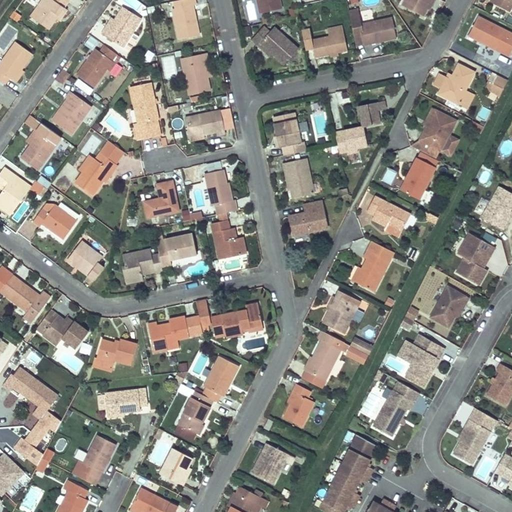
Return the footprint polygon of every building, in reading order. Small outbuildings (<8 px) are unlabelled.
[(48,28),(55,18),(62,7),(67,1),(66,0),(40,0),(30,15),(48,28)] [(171,0),(174,8),(170,9),(177,38),(197,34),(191,5),(194,4),(192,0),(171,0)] [(255,0),(259,13),(281,8),(278,0),(255,0)] [(402,0),(400,3),(422,15),(426,7),(429,0),(402,0)] [(511,0),(490,0),(509,10),(511,3),(511,0)] [(62,7),(55,18),(58,20),(66,9),(62,7)] [(130,34),(139,19),(119,7),(112,19),(106,28),(102,26),(98,32),(121,47),(130,34)] [(390,17),(360,23),(356,8),(346,10),(354,44),(362,43),(362,44),(395,37),(390,17)] [(16,22),(21,16),(13,11),(9,17),(16,22)] [(511,57),(511,32),(478,15),(467,35),(511,57)] [(106,28),(112,19),(108,17),(102,26),(106,28)] [(250,38),(256,44),(259,42),(271,53),(283,64),(297,48),(272,25),(268,30),(261,25),(250,38)] [(326,28),(327,35),(338,32),(341,51),(346,50),(341,25),(326,28)] [(313,56),(341,51),(338,32),(327,35),(310,39),(308,28),(300,30),(305,51),(312,49),(313,56)] [(128,51),(136,38),(130,34),(121,47),(128,51)] [(101,44),(103,41),(96,36),(94,39),(101,44)] [(15,41),(0,61),(0,80),(4,83),(8,77),(13,80),(20,69),(32,54),(15,41)] [(259,42),(256,44),(269,55),(271,53),(259,42)] [(93,48),(74,74),(91,86),(104,69),(110,60),(115,53),(101,44),(96,50),(93,48)] [(205,76),(202,62),(206,62),(204,52),(179,57),(187,94),(207,89),(205,76)] [(108,71),(113,63),(110,60),(104,69),(108,71)] [(465,88),(474,71),(458,63),(452,73),(449,78),(445,76),(437,91),(457,102),(465,88)] [(20,69),(13,80),(15,82),(23,71),(20,69)] [(64,78),(68,74),(61,69),(58,73),(64,78)] [(507,79),(496,73),(492,81),(487,79),(486,81),(488,88),(499,93),(502,88),(507,79)] [(89,95),(94,89),(80,79),(76,84),(89,95)] [(157,118),(149,82),(127,87),(135,123),(131,124),(134,139),(159,134),(155,119),(157,118)] [(461,104),(469,90),(465,88),(457,102),(461,104)] [(59,110),(57,108),(49,118),(69,133),(88,105),(67,90),(62,97),(63,99),(65,100),(59,110)] [(63,99),(57,108),(59,110),(65,100),(63,99)] [(336,142),(338,152),(343,152),(344,154),(355,152),(354,147),(365,145),(361,126),(377,123),(375,110),(383,109),(382,101),(356,106),(360,127),(334,132),(336,142)] [(438,110),(432,106),(424,121),(427,123),(430,124),(438,110)] [(188,136),(203,133),(215,130),(215,132),(224,130),(219,108),(183,116),(188,136)] [(272,115),(276,135),(278,146),(281,145),(283,154),(305,149),(303,139),(300,140),(293,110),(272,115)] [(448,133),(456,119),(438,110),(430,124),(427,123),(419,138),(440,149),(448,133)] [(38,121),(28,114),(22,122),(31,129),(38,121)] [(484,124),(473,118),(469,125),(480,131),(484,124)] [(58,136),(38,121),(31,129),(36,132),(28,144),(19,157),(36,168),(53,144),(58,136)] [(24,141),(28,144),(36,132),(31,129),(24,141)] [(448,133),(440,149),(449,153),(457,138),(448,133)] [(419,151),(416,156),(435,166),(438,160),(419,151)] [(90,194),(101,179),(108,169),(111,171),(116,165),(98,152),(93,158),(82,173),(80,171),(73,181),(90,194)] [(82,173),(93,158),(87,154),(76,169),(80,171),(82,173)] [(419,199),(435,166),(416,156),(399,189),(419,199)] [(313,193),(306,157),(283,162),(285,171),(287,171),(290,190),(294,189),(295,197),(313,193)] [(382,179),(391,183),(398,171),(389,166),(382,179)] [(0,170),(0,188),(1,190),(12,174),(2,167),(0,170)] [(213,203),(215,212),(217,212),(228,210),(235,208),(233,198),(230,199),(226,180),(224,181),(221,168),(203,172),(210,203),(213,203)] [(104,181),(111,171),(108,169),(101,179),(104,181)] [(12,174),(1,190),(0,191),(0,207),(10,214),(29,186),(12,174)] [(49,183),(50,181),(44,177),(40,183),(46,187),(49,183)] [(158,195),(142,198),(146,215),(178,209),(171,178),(155,181),(158,195)] [(40,195),(46,187),(40,183),(34,191),(40,195)] [(511,206),(511,192),(499,185),(482,217),(503,229),(507,221),(504,219),(510,209),(511,206)] [(385,226),(387,222),(401,229),(408,214),(373,197),(365,211),(373,214),(371,218),(385,226)] [(315,200),(304,202),(306,211),(289,215),(293,233),(327,226),(321,198),(315,200)] [(46,203),(43,208),(48,212),(54,204),(52,203),(46,203)] [(42,207),(32,221),(40,226),(42,224),(62,238),(76,220),(54,204),(48,212),(43,208),(42,207)] [(228,210),(217,212),(219,220),(229,217),(228,210)] [(427,212),(425,217),(434,222),(436,217),(427,212)] [(202,222),(201,215),(194,217),(195,223),(202,222)] [(219,220),(211,221),(218,257),(245,251),(242,234),(236,235),(234,224),(230,225),(229,217),(219,220)] [(385,226),(383,229),(397,236),(401,229),(387,222),(385,226)] [(170,257),(196,251),(191,230),(166,235),(167,240),(163,241),(161,232),(154,234),(156,242),(158,251),(161,264),(171,262),(170,257)] [(494,246),(468,231),(456,252),(463,256),(455,271),(478,284),(486,269),(482,266),(480,265),(486,254),(488,256),(494,246)] [(67,259),(75,264),(77,261),(90,270),(88,274),(94,279),(103,267),(96,262),(102,254),(81,239),(67,259)] [(361,268),(354,281),(373,290),(393,252),(370,240),(362,256),(366,258),(361,268)] [(149,247),(121,253),(124,264),(121,265),(125,281),(142,277),(141,272),(161,267),(161,264),(158,251),(151,253),(149,247)] [(488,256),(486,254),(480,265),(482,266),(488,256)] [(77,261),(75,264),(88,274),(90,270),(77,261)] [(361,268),(354,265),(348,278),(354,281),(361,268)] [(0,289),(11,274),(0,266),(0,289)] [(32,319),(49,295),(41,289),(38,294),(11,274),(0,289),(0,297),(3,293),(26,310),(24,313),(32,319)] [(467,296),(446,284),(429,315),(447,325),(454,312),(460,302),(463,304),(467,296)] [(360,301),(338,290),(334,298),(328,310),(322,321),(344,332),(360,301)] [(328,310),(334,298),(332,296),(326,308),(328,310)] [(242,332),(241,326),(262,323),(257,297),(245,299),(246,302),(209,308),(213,331),(223,329),(224,336),(242,333),(242,332)] [(207,323),(209,322),(204,299),(195,301),(197,311),(200,324),(207,323)] [(463,304),(460,302),(454,312),(457,314),(463,304)] [(406,306),(402,314),(410,319),(414,310),(406,306)] [(50,308),(38,324),(45,329),(42,333),(56,344),(61,337),(74,347),(87,331),(73,320),(70,323),(63,318),(50,308)] [(183,315),(187,334),(202,331),(200,324),(197,311),(183,315)] [(32,319),(24,313),(21,318),(29,323),(32,319)] [(405,328),(410,319),(402,314),(397,324),(405,328)] [(66,315),(63,318),(70,323),(73,320),(66,315)] [(153,350),(166,348),(165,341),(172,340),(172,337),(175,337),(187,334),(183,315),(167,318),(168,321),(156,324),(155,320),(146,322),(153,350)] [(202,332),(209,331),(207,323),(200,324),(202,331),(202,332)] [(262,323),(241,326),(242,332),(248,331),(249,333),(263,330),(262,323)] [(312,357),(306,370),(324,379),(340,348),(337,346),(334,344),(337,338),(322,330),(318,339),(321,340),(312,357)] [(443,347),(418,333),(412,343),(404,357),(411,362),(404,374),(422,384),(429,371),(426,370),(430,363),(433,365),(443,347)] [(165,341),(166,348),(177,345),(175,337),(172,337),(172,340),(165,341)] [(404,357),(412,343),(404,338),(396,353),(404,357)] [(138,344),(121,339),(120,345),(102,340),(97,357),(95,357),(93,365),(113,370),(116,360),(132,364),(138,344)] [(80,351),(88,354),(91,346),(82,343),(80,351)] [(367,353),(349,344),(345,353),(363,362),(367,353)] [(206,386),(202,393),(213,398),(217,400),(220,393),(226,381),(229,382),(238,364),(218,354),(203,384),(206,386)] [(303,368),(306,370),(312,357),(309,356),(303,368)] [(511,389),(511,368),(500,362),(496,370),(498,371),(486,394),(504,404),(511,389)] [(59,396),(20,367),(14,375),(18,379),(13,385),(22,392),(23,390),(25,388),(30,392),(29,394),(27,397),(39,405),(33,413),(41,419),(59,396)] [(386,373),(376,367),(372,374),(382,380),(386,373)] [(188,369),(179,370),(173,381),(179,385),(181,382),(188,369)] [(324,379),(306,370),(302,377),(320,386),(324,379)] [(13,385),(18,379),(14,375),(12,373),(3,385),(19,396),(22,392),(13,385)] [(397,379),(392,388),(413,400),(418,391),(397,379)] [(226,381),(220,393),(223,394),(229,382),(226,381)] [(179,385),(179,386),(192,392),(194,388),(181,382),(179,385)] [(290,402),(283,416),(301,425),(313,402),(305,397),(309,389),(295,382),(292,390),(295,391),(290,402)] [(107,408),(108,413),(124,411),(140,409),(139,405),(148,404),(145,386),(104,393),(105,394),(105,399),(107,408)] [(194,388),(192,392),(177,421),(197,431),(202,422),(213,398),(202,393),(194,388)] [(413,400),(392,388),(372,424),(390,434),(406,406),(409,407),(413,400)] [(292,390),(286,400),(290,402),(295,391),(292,390)] [(105,394),(97,395),(99,410),(107,408),(105,399),(105,394)] [(475,407),(469,417),(464,425),(467,427),(459,440),(453,452),(471,463),(490,429),(496,419),(475,407)] [(269,430),(274,421),(268,418),(264,427),(269,430)] [(164,429),(158,427),(154,436),(159,439),(164,429)] [(97,431),(79,464),(98,474),(116,440),(97,431)] [(378,445),(358,434),(318,506),(327,511),(340,511),(345,503),(351,507),(358,494),(352,491),(359,479),(365,482),(373,469),(367,466),(378,445)] [(55,447),(63,451),(68,440),(60,436),(55,447)] [(272,481),(282,463),(287,452),(266,441),(262,449),(265,451),(259,464),(256,462),(251,470),(272,481)] [(159,470),(180,481),(188,464),(192,455),(172,445),(159,470)] [(262,449),(256,462),(259,464),(265,451),(262,449)] [(288,466),(293,455),(287,452),(282,463),(288,466)] [(511,456),(504,452),(494,470),(501,474),(511,456)] [(0,500),(1,500),(0,498),(0,496),(23,471),(3,453),(0,456),(0,500)] [(41,456),(35,467),(42,470),(48,459),(41,456)] [(511,456),(501,474),(509,478),(507,482),(511,484),(511,456)] [(75,462),(70,470),(94,482),(98,474),(79,464),(75,462)] [(188,464),(180,481),(183,482),(191,466),(188,464)] [(69,489),(57,511),(79,511),(87,497),(84,496),(88,488),(68,478),(64,486),(69,489)] [(231,505),(227,511),(257,511),(261,505),(266,507),(269,500),(263,496),(260,495),(253,492),(237,484),(234,490),(238,492),(231,505)] [(140,486),(131,504),(146,511),(172,511),(177,504),(140,486)] [(227,503),(231,505),(238,492),(234,490),(227,503)] [(409,511),(407,511),(406,511),(395,511),(391,510),(395,503),(382,496),(378,502),(371,498),(363,511),(409,511)]
